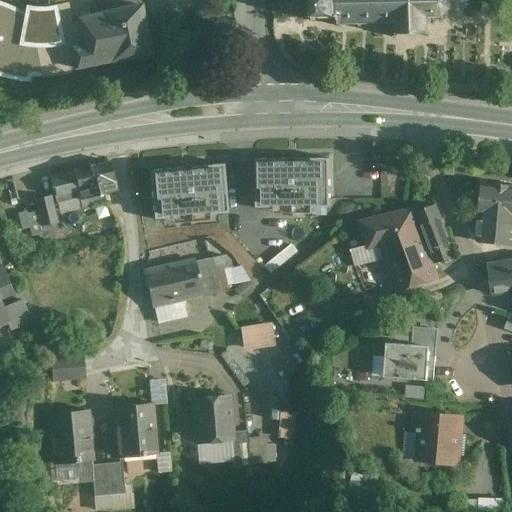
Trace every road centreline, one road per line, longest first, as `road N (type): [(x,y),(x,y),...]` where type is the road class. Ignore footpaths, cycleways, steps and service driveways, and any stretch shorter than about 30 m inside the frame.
road 1 (residential): [(510,423),(468,254),(429,163),(425,113)]
road 2 (primary): [(264,104),(0,147)]
road 3 (primary): [(425,113),(264,104)]
